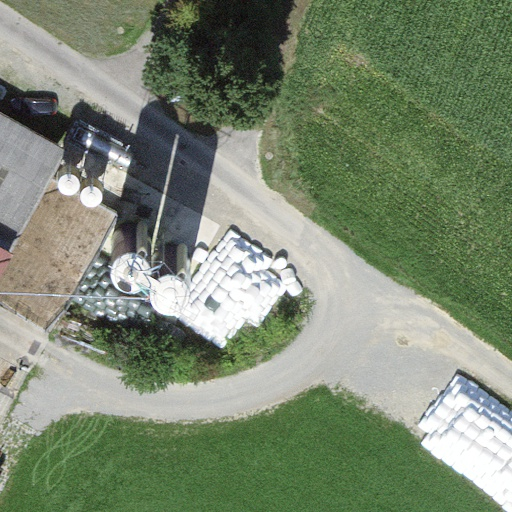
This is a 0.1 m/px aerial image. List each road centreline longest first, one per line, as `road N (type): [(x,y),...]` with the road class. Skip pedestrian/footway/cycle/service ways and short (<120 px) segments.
road 1 (track): [(511,390),(255,197)]
road 2 (residential): [(255,197),(0,29)]
road 3 (track): [(130,116),(186,0)]
